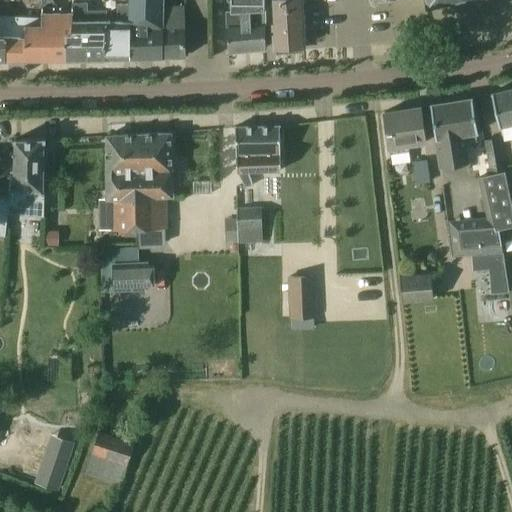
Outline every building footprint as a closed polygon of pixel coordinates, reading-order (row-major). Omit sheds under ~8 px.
[(42,0),(43,16),(43,59),(66,59),(67,26),(72,26),(72,14),(72,7),(58,7),(52,0),(42,0)] [(130,0),(131,4),(130,58),(141,58),(149,58),(169,57),(184,57),(183,27),(183,7),(164,7),(163,0),(130,0)] [(265,11),(264,11),(264,0),(230,0),(230,3),(231,3),(232,10),(227,11),(228,50),(267,49),(265,11)] [(305,47),(302,0),(274,0),(276,23),(274,24),(275,48),(305,47)] [(106,22),(105,58),(106,58),(124,58),(126,58),(130,58),(131,4),(129,4),(118,4),(118,21),(107,21),(106,22)] [(66,51),(66,59),(80,59),(85,59),(104,58),(105,58),(106,22),(106,9),(102,9),(84,10),(84,14),(72,14),(72,26),(67,26),(66,51)] [(0,32),(6,33),(6,60),(43,59),(43,16),(0,16),(0,32)] [(511,88),(492,93),(500,126),(511,123),(511,88)] [(471,99),(431,105),(441,168),(472,163),(467,135),(477,133),(471,99)] [(403,110),(408,145),(426,143),(421,107),(403,110)] [(403,110),(385,112),(392,161),(410,158),(408,145),(403,110)] [(281,126),(236,127),(237,172),(246,187),(253,185),(248,171),(282,171),(281,126)] [(141,197),(136,197),(137,223),(137,229),(167,228),(166,197),(173,197),(171,134),(170,134),(139,135),(141,197)] [(131,135),(107,135),(107,137),(108,198),(110,198),(111,229),(137,229),(137,223),(136,197),(141,197),(139,135),(135,135),(131,135)] [(484,140),(489,172),(505,168),(499,138),(484,140)] [(14,139),(14,156),(13,156),(12,168),(9,168),(6,194),(3,194),(3,198),(9,198),(8,214),(44,216),(44,190),(45,140),(14,139)] [(0,197),(3,198),(3,194),(6,194),(9,168),(12,168),(13,156),(0,156),(0,197)] [(430,182),(427,159),(413,161),(416,184),(430,182)] [(511,175),(511,169),(505,170),(505,168),(489,172),(490,174),(477,177),(485,217),(448,220),(453,257),(503,252),(499,228),(511,225),(511,175)] [(261,207),(236,208),(237,218),(237,242),(237,243),(263,242),(261,207)] [(148,261),(113,262),(113,290),(149,289),(148,261)] [(431,272),(400,275),(403,303),(434,300),(431,272)] [(313,276),(289,277),(291,317),(315,316),(313,276)] [(313,317),(293,318),(293,328),(313,327),(313,317)] [(135,443),(98,430),(91,452),(113,460),(108,475),(122,479),(135,443)] [(36,483),(59,491),(71,454),(48,447),(36,483)]
